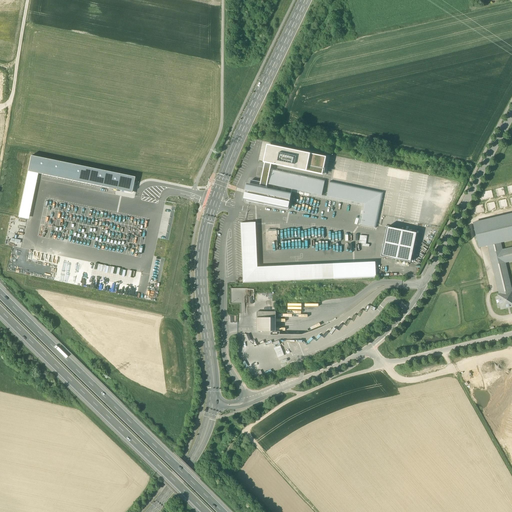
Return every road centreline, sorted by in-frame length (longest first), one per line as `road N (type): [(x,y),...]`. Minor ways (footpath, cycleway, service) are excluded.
road 1 (tertiary): [(213,403),(200,273),(208,219),(307,0)]
road 2 (motorway): [(221,511),(0,291)]
road 3 (motorway): [(0,308),(204,511)]
road 4 (unclassified): [(423,287),(511,114)]
road 5 (unclassified): [(213,403),(253,400),(369,348)]
road 6 (unclassified): [(369,348),(385,364),(511,335)]
road 7 (track): [(443,350),(511,472)]
road 8 (tertiary): [(150,511),(192,460),(213,403)]
